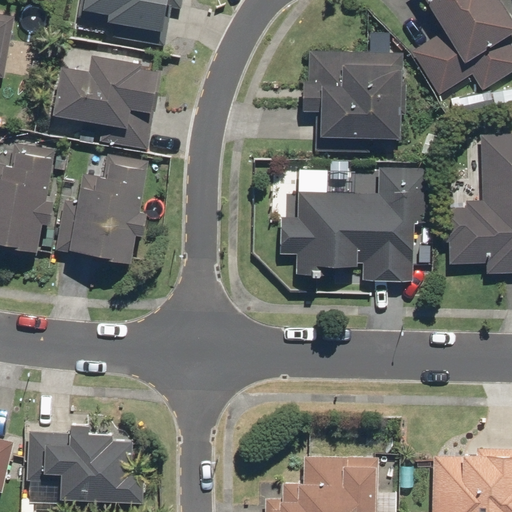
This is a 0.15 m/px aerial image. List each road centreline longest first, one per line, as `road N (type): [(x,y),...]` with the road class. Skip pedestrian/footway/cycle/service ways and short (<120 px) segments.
road 1 (residential): [(197,356),(204,149),(219,84),(266,0)]
road 2 (residential): [(197,356),(511,358)]
road 3 (residential): [(0,334),(197,356)]
road 4 (residential): [(197,356),(199,511)]
